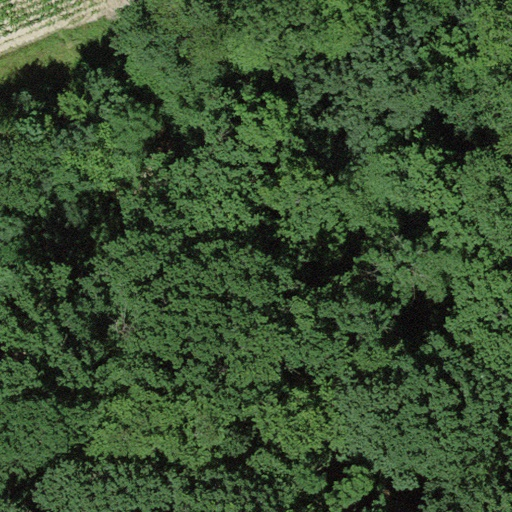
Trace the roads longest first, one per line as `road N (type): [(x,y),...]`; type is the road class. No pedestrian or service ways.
road 1 (track): [(0,369),(95,293),(362,0)]
road 2 (track): [(167,0),(165,103),(178,197)]
